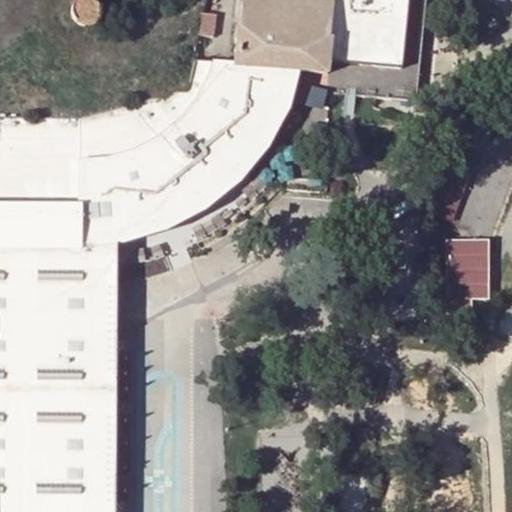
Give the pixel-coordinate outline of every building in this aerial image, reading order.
[(189,91),(81,120),(0,118),(0,511),(115,511),(117,297),(117,286),(118,246),(118,222),(133,219),(158,211),(177,202),(188,195),(199,188),(209,180),(227,164),(245,141),(253,128),(260,115),(269,95),(272,85),(276,70),(300,72),(328,75),(327,94),(416,103),(426,0),(335,0),(335,2),(317,0),(242,0),(237,64),(213,62),(195,61),(189,91)] [(100,19),(101,14),(100,8),(96,3),(91,1),(84,1),(80,3),(76,7),(75,11),(75,16),(77,21),(81,25),(85,27),(91,27),(95,26),(98,23),(100,19)] [(217,14),(202,12),(199,34),(214,36),(217,14)] [(300,72),(276,70),(272,85),(269,95),(260,115),(253,128),(245,141),(227,164),(209,180),(199,188),(188,195),(177,202),(158,211),(133,219),(118,222),(118,246),(137,242),(158,235),(166,232),(183,224),(199,216),(218,202),(245,177),(262,157),(275,136),(286,115),(291,101),(296,86),(300,72)] [(480,88),(461,89),(461,110),(481,110),(480,88)] [(465,179),(448,176),(441,216),(457,219),(465,179)]
